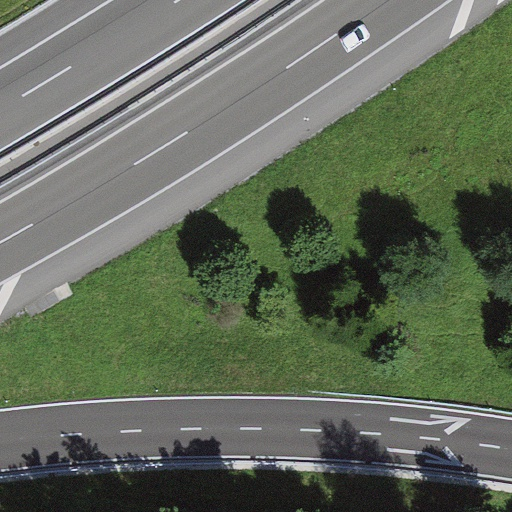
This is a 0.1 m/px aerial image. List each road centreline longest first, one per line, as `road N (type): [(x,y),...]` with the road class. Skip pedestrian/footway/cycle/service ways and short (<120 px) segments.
road 1 (motorway): [(0,441),(225,428),(390,435),(511,451)]
road 2 (motorway): [(0,249),(225,116),(396,0)]
road 3 (motorway): [(185,0),(0,114)]
